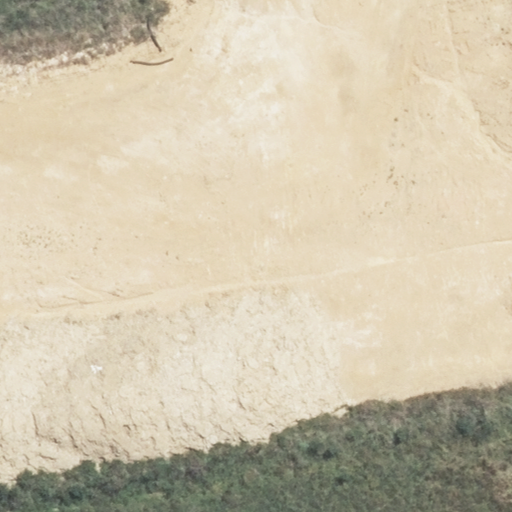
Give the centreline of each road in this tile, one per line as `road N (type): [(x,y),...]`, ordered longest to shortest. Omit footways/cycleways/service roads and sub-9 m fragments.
road 1 (unknown): [(0,268),(511,213)]
road 2 (unknown): [(389,0),(414,226)]
